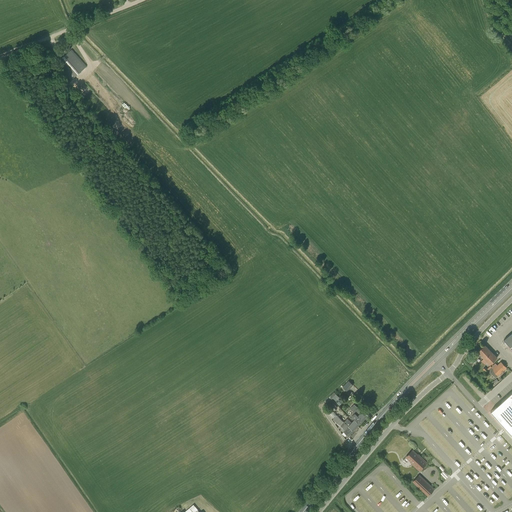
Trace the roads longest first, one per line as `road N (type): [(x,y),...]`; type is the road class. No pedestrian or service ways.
road 1 (primary): [(300,511),(435,359)]
road 2 (unclassified): [(318,511),(448,373)]
